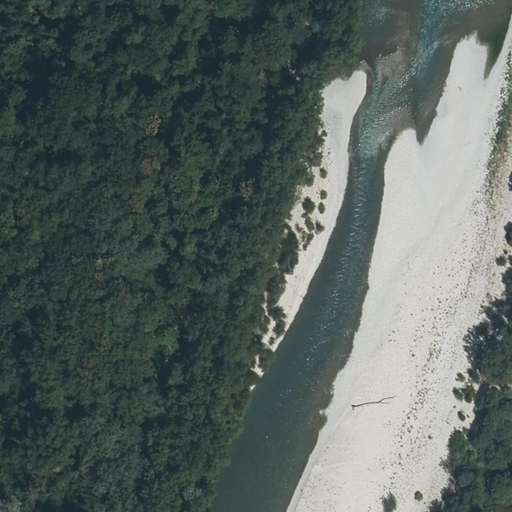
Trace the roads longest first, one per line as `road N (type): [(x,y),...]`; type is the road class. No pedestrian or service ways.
road 1 (track): [(294,52),(219,243),(178,319),(134,459),(131,511)]
road 2 (track): [(0,245),(128,165),(243,38)]
road 3 (track): [(208,0),(261,57),(276,60),(294,52),(319,0)]
